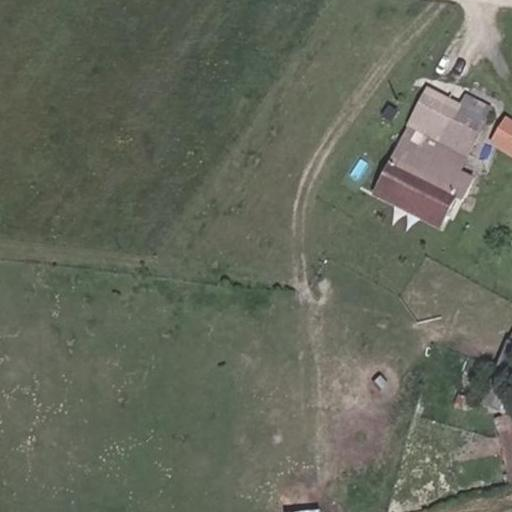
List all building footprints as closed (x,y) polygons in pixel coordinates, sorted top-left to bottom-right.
[(430,93),(376,186),(439,221),(449,203),(458,207),(472,181),(462,175),(434,160),(442,147),(433,142),(439,132),(435,129),(449,105),(430,93)] [(461,111),(449,105),(435,129),(439,132),(433,142),(442,147),(434,160),(462,175),(494,118),(467,103),(461,111)] [(511,158),(511,133),(507,131),(496,149),(511,158)] [(433,231),(439,221),(376,186),(369,197),(433,231)] [(511,423),(494,427),(508,484),(511,483),(511,423)]
